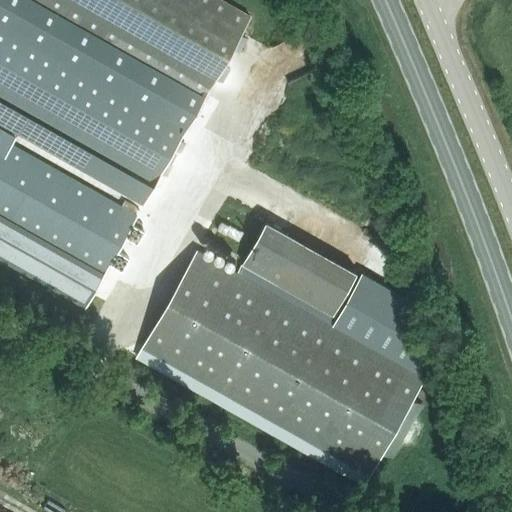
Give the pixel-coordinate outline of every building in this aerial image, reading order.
[(221,0),(0,0),(0,23),(184,130),(249,16),(221,0)] [(0,122),(143,203),(184,130),(0,23),(0,122)] [(0,257),(85,305),(109,263),(117,250),(125,236),(132,223),(136,215),(11,144),(15,137),(0,128),(0,257)] [(243,262),(264,275),(288,233),(267,220),(243,262)] [(197,249),(137,356),(365,483),(383,452),(413,398),(430,369),(405,296),(362,272),(336,318),(241,265),(237,272),(197,249)]
